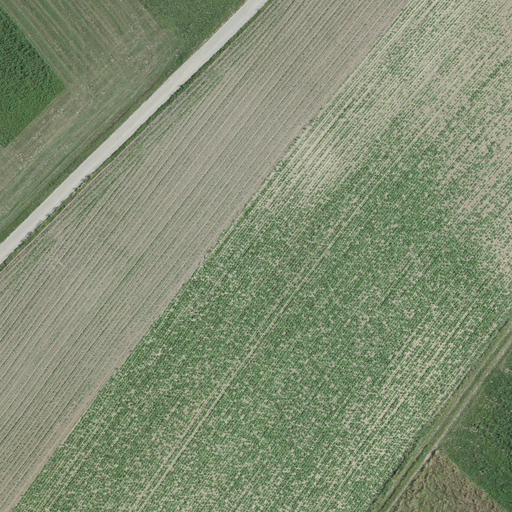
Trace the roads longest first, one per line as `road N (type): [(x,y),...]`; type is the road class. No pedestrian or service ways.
road 1 (track): [(0,254),(261,0)]
road 2 (track): [(383,511),(511,338)]
